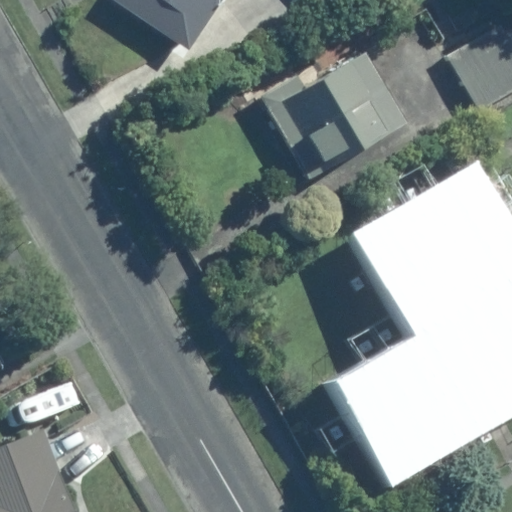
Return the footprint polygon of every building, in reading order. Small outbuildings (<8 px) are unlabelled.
[(222,0),(116,0),(190,49),(222,0)] [(511,44),(503,28),(450,57),(478,107),(511,87),(511,44)] [(406,123),(367,56),(305,92),(296,77),(259,98),(307,180),(406,123)] [(511,278),(465,196),(371,250),(425,344),(343,391),(382,459),(511,384),(511,278)] [(0,511),(69,511),(41,433),(0,447),(0,511)]
